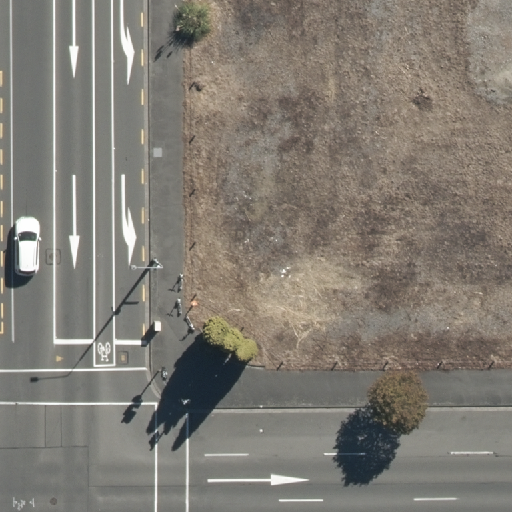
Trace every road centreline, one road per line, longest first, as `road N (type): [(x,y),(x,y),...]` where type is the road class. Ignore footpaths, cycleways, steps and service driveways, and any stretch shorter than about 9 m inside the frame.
road 1 (tertiary): [(66,506),(63,0)]
road 2 (tertiary): [(66,506),(511,502)]
